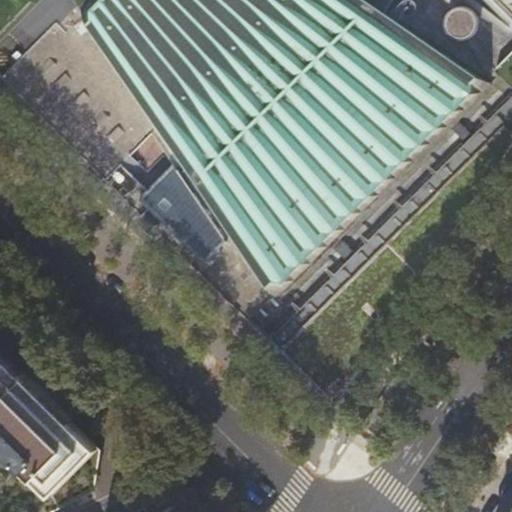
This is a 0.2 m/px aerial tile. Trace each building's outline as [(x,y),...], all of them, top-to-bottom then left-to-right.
[(275,298),(329,243),(337,235),(447,125),(454,117),(489,83),(384,11),(367,0),(89,0),(80,10),(187,168),(200,188),(275,298)] [(367,0),(384,11),(394,0),(367,0)] [(476,16),(475,11),(473,7),(470,4),(467,1),(464,0),(451,0),(449,1),(445,3),(442,7),(440,11),(440,16),(440,20),(441,24),(444,28),(447,31),(451,34),(455,35),(460,35),(464,34),(468,31),(472,28),(474,25),(475,20),(476,16)] [(511,94),(472,135),(454,117),(447,125),(465,142),(355,253),(337,235),(329,243),(347,260),(267,341),(335,408),(365,364),(439,257),(511,151),(511,149),(511,94)] [(200,188),(187,168),(180,175),(173,164),(139,199),(148,208),(154,215),(162,223),(204,265),(227,243),(194,194),(200,188)] [(0,402),(27,376),(0,349),(0,402)] [(81,430),(27,376),(0,402),(0,511),(50,511),(95,489),(98,470),(101,450),(81,430)]
